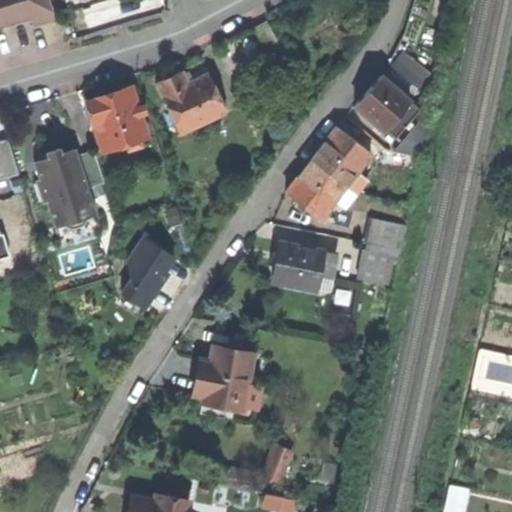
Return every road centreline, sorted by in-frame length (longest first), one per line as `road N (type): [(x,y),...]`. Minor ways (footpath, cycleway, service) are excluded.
road 1 (residential): [(65,511),(118,404),(175,315),(371,55),(398,0)]
road 2 (residential): [(0,88),(194,26)]
